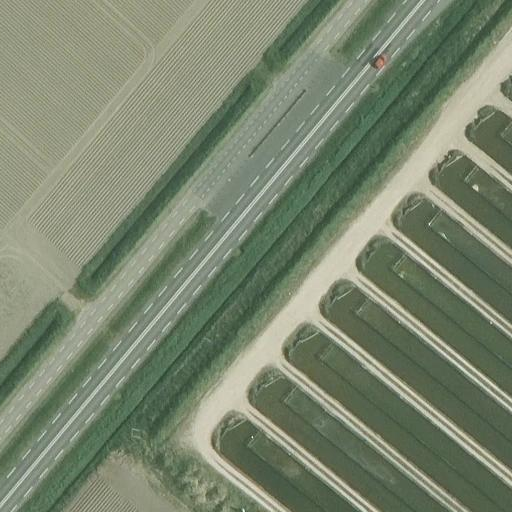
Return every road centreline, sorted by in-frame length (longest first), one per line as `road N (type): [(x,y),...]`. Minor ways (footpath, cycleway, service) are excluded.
road 1 (primary): [(0,509),(425,0)]
road 2 (unclassified): [(0,434),(362,0)]
